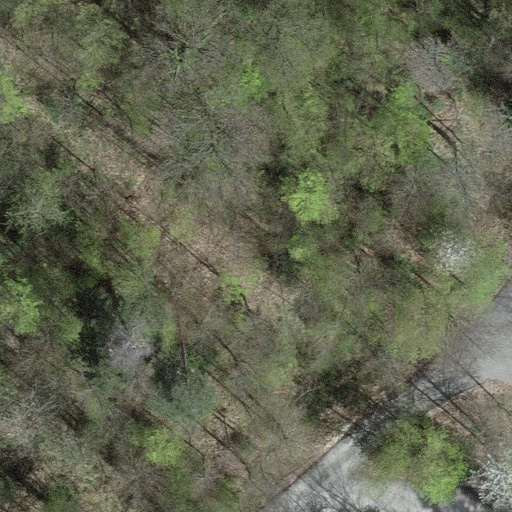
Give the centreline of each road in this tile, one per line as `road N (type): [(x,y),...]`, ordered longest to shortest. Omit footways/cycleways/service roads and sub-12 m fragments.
road 1 (track): [(511,325),(389,411),(286,511)]
road 2 (track): [(301,498),(440,511)]
